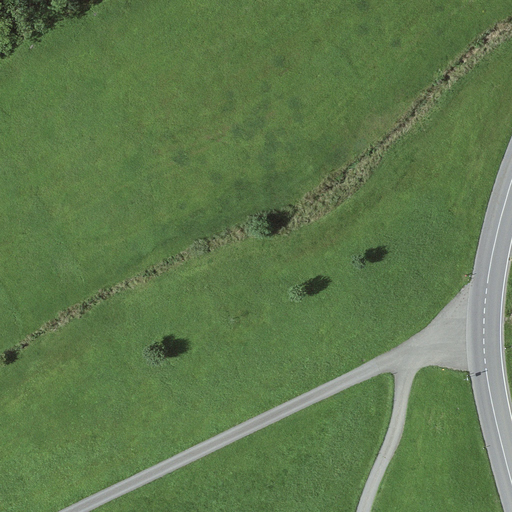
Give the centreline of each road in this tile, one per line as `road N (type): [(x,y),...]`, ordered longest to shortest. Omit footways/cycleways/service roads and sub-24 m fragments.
road 1 (track): [(484,331),(410,354),(77,511)]
road 2 (tertiary): [(511,482),(484,331),(511,180)]
road 3 (track): [(410,354),(399,428),(367,511)]
